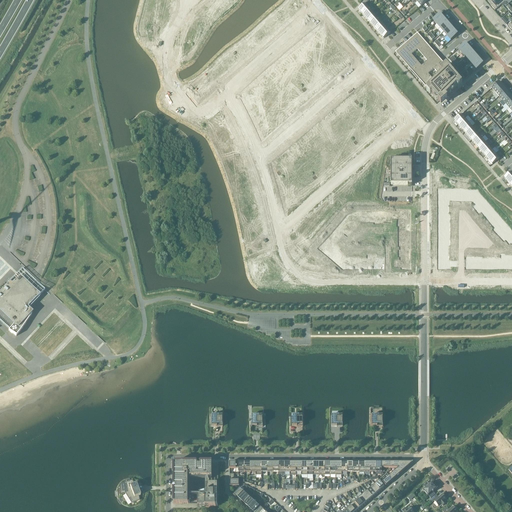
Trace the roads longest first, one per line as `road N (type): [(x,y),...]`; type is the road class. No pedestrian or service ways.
road 1 (residential): [(169,511),(169,459),(424,459)]
road 2 (unclassified): [(69,0),(18,102),(27,175),(0,241)]
road 3 (residential): [(408,118),(369,63),(259,158)]
road 4 (residential): [(326,282),(325,266),(306,249),(345,204),(424,205)]
road 5 (residential): [(424,459),(424,282)]
road 6 (residential): [(278,228),(408,118)]
road 7 (residential): [(187,5),(169,29),(163,76),(199,111),(229,97)]
road 8 (residential): [(313,0),(318,7),(226,89),(229,97)]
